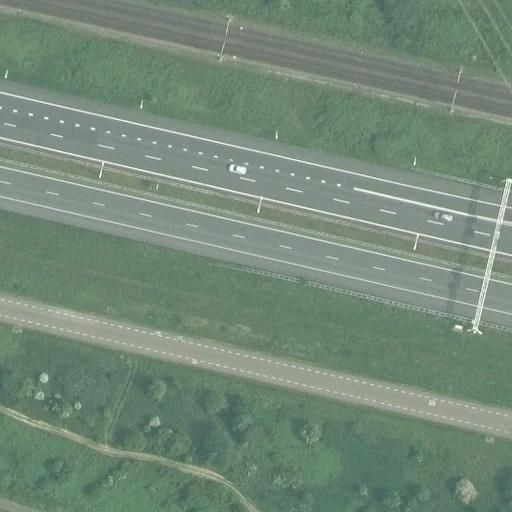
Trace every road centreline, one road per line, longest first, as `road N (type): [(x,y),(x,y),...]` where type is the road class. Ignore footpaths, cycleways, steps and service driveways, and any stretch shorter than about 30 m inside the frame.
road 1 (motorway): [(0,181),(511,299)]
road 2 (unclassified): [(511,428),(0,313)]
road 3 (trunk): [(350,204),(0,123)]
road 4 (trunk): [(511,241),(350,204)]
road 5 (trunk): [(511,223),(350,204)]
